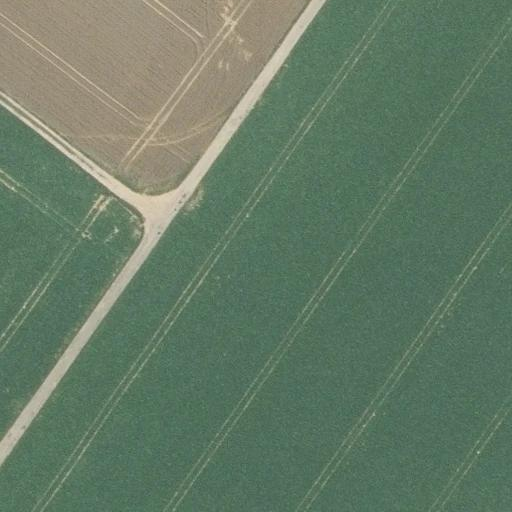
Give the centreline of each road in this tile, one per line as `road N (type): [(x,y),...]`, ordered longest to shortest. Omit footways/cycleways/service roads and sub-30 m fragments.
road 1 (unclassified): [(325,0),(0,455)]
road 2 (track): [(0,99),(165,222)]
